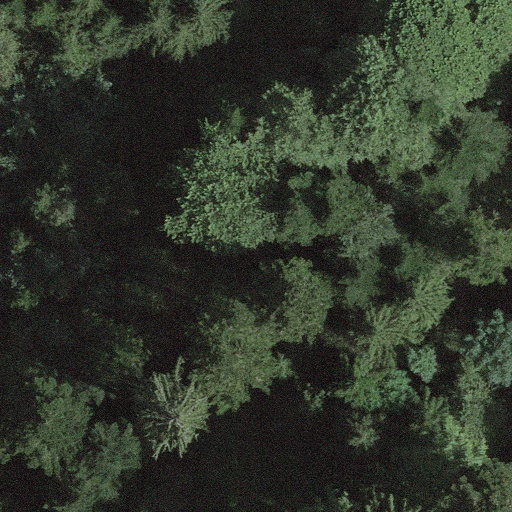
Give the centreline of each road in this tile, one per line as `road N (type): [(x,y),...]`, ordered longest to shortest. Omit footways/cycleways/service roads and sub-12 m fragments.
road 1 (track): [(263,0),(208,116),(187,200),(190,273),(232,412),(236,511)]
road 2 (track): [(232,412),(359,511)]
